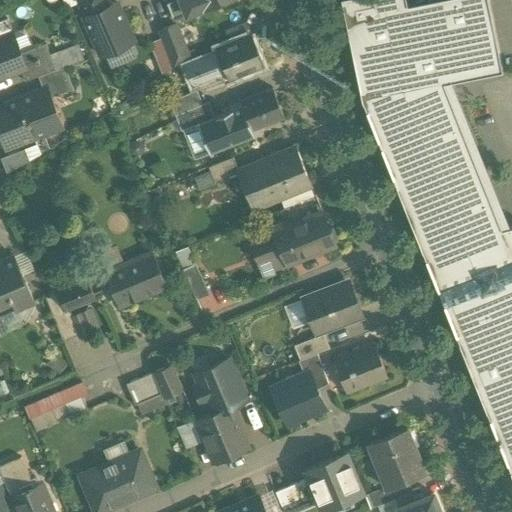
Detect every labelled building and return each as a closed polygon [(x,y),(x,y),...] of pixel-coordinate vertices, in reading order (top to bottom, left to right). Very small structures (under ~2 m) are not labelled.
[(106,0),(76,0),(84,17),(109,5),(106,0)] [(199,0),(174,0),(167,3),(173,19),(203,7),(199,0)] [(199,0),(203,7),(203,8),(224,0),(199,0)] [(504,227),(502,228),(451,100),(451,99),(444,82),(502,70),(487,0),(428,0),(407,5),(405,0),(341,0),(362,99),(511,474),(511,224),(511,225),(509,225),(507,226),(504,227)] [(109,5),(84,17),(101,55),(133,40),(120,9),(115,11),(112,9),(110,5),(109,5)] [(246,22),(225,30),(230,42),(251,34),(246,22)] [(176,23),(159,30),(173,66),(189,55),(176,23)] [(0,36),(0,76),(20,69),(26,67),(20,53),(12,32),(0,36)] [(230,42),(216,48),(225,72),(228,79),(264,65),(251,34),(230,42)] [(45,43),(20,53),(26,67),(20,69),(24,81),(38,76),(55,69),(45,43)] [(218,53),(186,66),(193,84),(225,72),(218,53)] [(55,69),(38,76),(43,89),(48,87),(51,97),(73,89),(64,66),(55,69)] [(43,89),(19,98),(34,137),(62,126),(51,97),(48,87),(43,89)] [(272,87),(240,100),(242,105),(251,129),(252,129),(284,116),(272,87)] [(197,89),(169,100),(175,114),(202,103),(197,89)] [(19,98),(0,104),(0,135),(5,148),(34,137),(19,98)] [(202,103),(175,114),(181,130),(197,124),(197,123),(214,116),(209,101),(202,103)] [(214,116),(197,123),(197,124),(209,153),(246,138),(251,130),(252,129),(251,129),(242,105),(214,116)] [(296,147),(238,171),(239,172),(240,175),(253,207),(311,184),(296,147)] [(232,157),(208,166),(214,182),(239,172),(232,157)] [(322,211),(285,226),(284,223),(266,230),(269,237),(277,255),(282,253),(286,263),(335,244),(334,241),(337,240),(332,227),(329,229),(322,211)] [(269,237),(251,244),(259,262),(277,255),(269,237)] [(188,246),(175,251),(182,268),(195,263),(188,246)] [(152,251),(104,271),(119,306),(167,286),(152,251)] [(2,264),(0,264),(0,326),(4,325),(0,316),(0,304),(11,299),(15,309),(33,301),(14,256),(1,261),(2,264)] [(209,293),(195,263),(182,268),(196,299),(209,293)] [(87,279),(57,291),(66,310),(69,309),(95,298),(87,279)] [(347,281),(305,297),(317,331),(359,315),(347,281)] [(66,310),(57,291),(57,292),(45,297),(63,340),(80,334),(69,309),(66,310)] [(324,333),(294,345),(300,359),(317,353),(329,348),(324,333)] [(374,343),(334,359),(346,391),(386,375),(374,343)] [(328,383),(317,353),(300,359),(298,360),(304,373),(308,371),(316,388),(328,383)] [(228,358),(195,373),(200,384),(194,387),(201,402),(207,400),(212,412),(230,404),(231,405),(245,399),(228,358)] [(171,364),(153,372),(162,393),(164,398),(182,390),(171,364)] [(304,373),(272,387),(288,424),(324,407),(316,388),(308,371),(304,373)] [(153,372),(126,383),(135,405),(162,393),(153,372)] [(82,384),(25,409),(30,419),(51,409),(82,396),(87,394),(82,384)] [(82,396),(63,404),(66,412),(68,416),(87,408),(82,396)] [(63,404),(51,409),(54,417),(66,412),(63,404)] [(212,412),(176,427),(186,448),(204,440),(213,462),(248,447),(248,445),(246,446),(236,422),(237,421),(231,405),(230,404),(212,412)] [(407,427),(368,442),(375,459),(380,457),(391,484),(386,486),(386,487),(406,479),(425,472),(407,427)] [(139,450),(80,475),(95,511),(98,511),(114,505),(113,504),(123,500),(123,501),(155,488),(139,450)] [(319,464),(305,470),(308,477),(319,503),(321,509),(332,504),(351,496),(362,492),(346,453),(332,458),(331,457),(318,462),(319,464)] [(21,456),(0,465),(0,467),(6,481),(12,495),(33,486),(21,456)] [(386,486),(391,484),(380,457),(375,459),(386,486)] [(308,477),(275,491),(283,511),(296,511),(319,503),(308,477)] [(406,479),(386,487),(386,486),(365,494),(370,508),(378,505),(411,491),(406,479)] [(12,495),(10,496),(17,511),(54,511),(42,482),(33,486),(12,495)] [(0,483),(0,511),(3,511),(10,508),(0,483)] [(411,491),(378,505),(381,511),(385,511),(398,507),(397,507),(425,496),(421,486),(411,491)] [(425,496),(397,507),(398,507),(399,511),(440,511),(433,493),(425,496)] [(353,502),(351,496),(332,504),(335,510),(353,502)] [(264,511),(258,497),(233,507),(233,506),(218,511),(264,511)]
